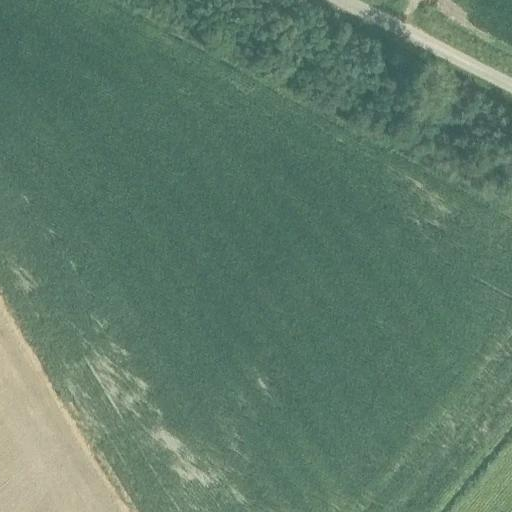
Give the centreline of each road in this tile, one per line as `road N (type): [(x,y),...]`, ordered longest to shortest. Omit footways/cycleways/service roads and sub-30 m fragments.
road 1 (track): [(511,171),(191,0)]
road 2 (unclassified): [(511,85),(345,0)]
